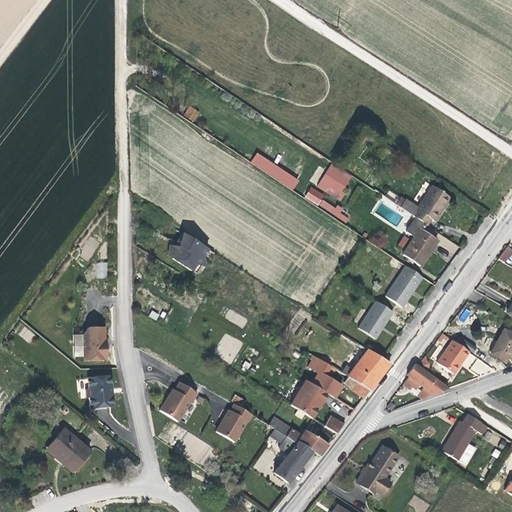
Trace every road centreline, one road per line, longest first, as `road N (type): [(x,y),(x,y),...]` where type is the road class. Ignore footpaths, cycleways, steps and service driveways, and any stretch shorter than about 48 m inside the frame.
road 1 (residential): [(150,489),(123,308),(123,187)]
road 2 (track): [(279,0),(511,152)]
road 3 (tertiary): [(360,419),(511,210)]
road 4 (track): [(123,187),(119,0)]
road 5 (residential): [(511,376),(379,424),(360,419)]
